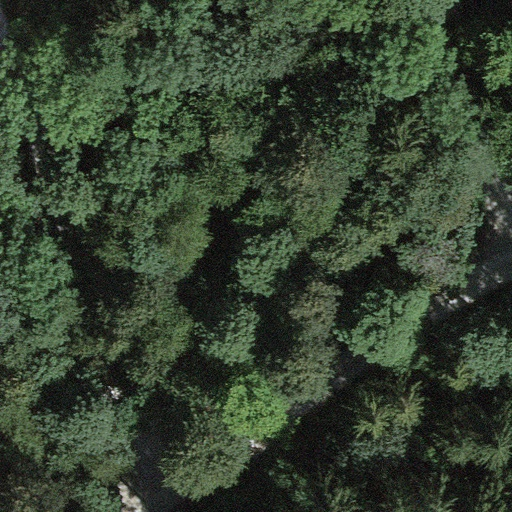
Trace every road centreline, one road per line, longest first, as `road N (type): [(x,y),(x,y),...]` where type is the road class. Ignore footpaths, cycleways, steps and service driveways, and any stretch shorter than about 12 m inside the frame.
road 1 (track): [(135,511),(155,494),(133,403),(0,64)]
road 2 (track): [(511,257),(439,298),(155,494)]
road 3 (track): [(511,237),(483,160),(459,0)]
